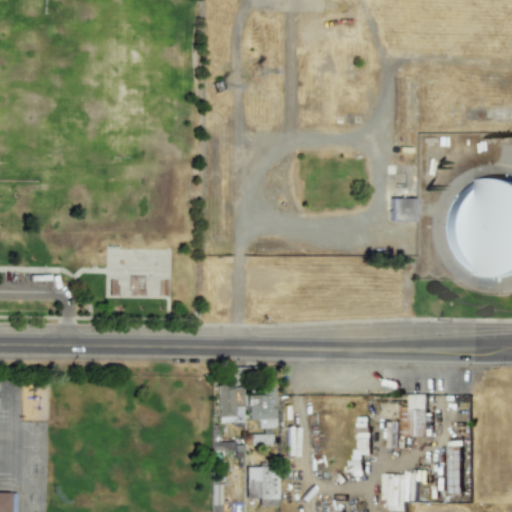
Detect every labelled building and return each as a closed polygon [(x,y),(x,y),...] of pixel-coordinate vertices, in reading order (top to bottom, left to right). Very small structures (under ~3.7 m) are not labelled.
[(471,271),(458,261),(448,247),(444,231),(446,214),(454,199),(466,187),(481,181),(496,179),(510,183),(511,184),(511,270),(504,274),(487,275),(471,271)] [(413,221),(413,198),(388,198),(388,220),(413,221)] [(245,384),(246,420),(256,419),(256,428),(273,427),(271,383),(245,384)] [(214,386),(215,422),(238,422),(238,411),(240,411),(240,385),(214,386)] [(426,394),(409,394),(409,406),(399,406),(399,421),(387,422),(388,448),(399,447),(399,436),(426,435),(426,394)] [(243,466),(243,498),(256,498),(256,506),(275,506),(275,466),(243,466)] [(381,508),(404,509),(404,500),(415,501),(416,475),(383,473),(381,508)]
